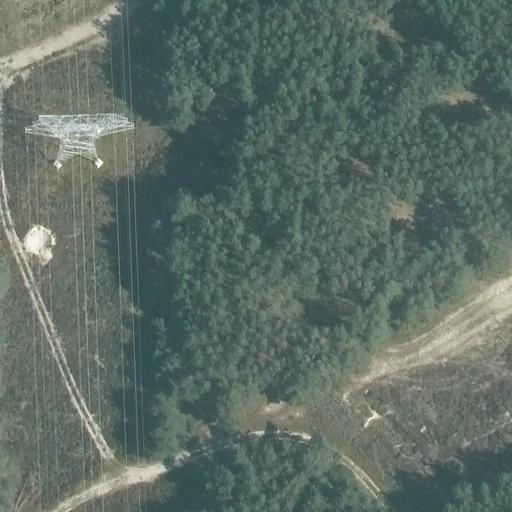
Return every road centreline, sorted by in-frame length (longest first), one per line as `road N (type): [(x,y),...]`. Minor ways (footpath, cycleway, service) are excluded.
road 1 (track): [(57,511),(85,494),(250,438),(511,288)]
road 2 (track): [(119,482),(71,389),(0,190)]
road 3 (track): [(250,438),(283,437),(328,450),(351,462),(392,511)]
road 4 (track): [(0,63),(137,0)]
